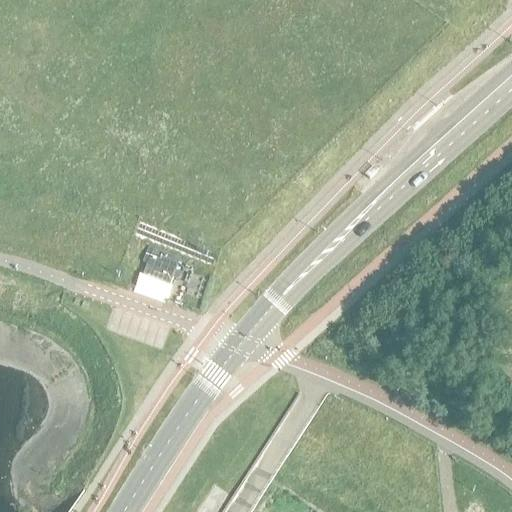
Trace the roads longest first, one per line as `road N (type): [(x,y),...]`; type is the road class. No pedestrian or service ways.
road 1 (tertiary): [(242,344),(272,305),(511,84)]
road 2 (tertiary): [(123,511),(242,344)]
road 3 (residential): [(242,344),(73,284)]
